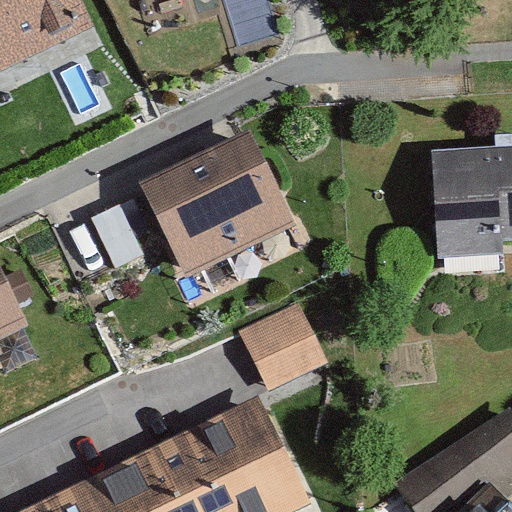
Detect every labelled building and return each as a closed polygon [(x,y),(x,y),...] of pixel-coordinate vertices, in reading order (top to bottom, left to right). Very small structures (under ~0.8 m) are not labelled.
[(0,0),(0,81),(102,33),(85,0),(0,0)] [(173,0),(134,0),(138,11),(173,0)] [(289,239),(240,143),(130,198),(179,294),(289,239)] [(511,259),(511,156),(421,162),(427,265),(511,259)] [(0,368),(24,357),(0,307),(0,368)] [(328,370),(301,312),(231,344),(259,403),(328,370)] [(259,403),(17,511),(305,511),(310,510),(259,403)] [(500,511),(511,503),(511,441),(496,421),(388,498),(398,511),(500,511)]
